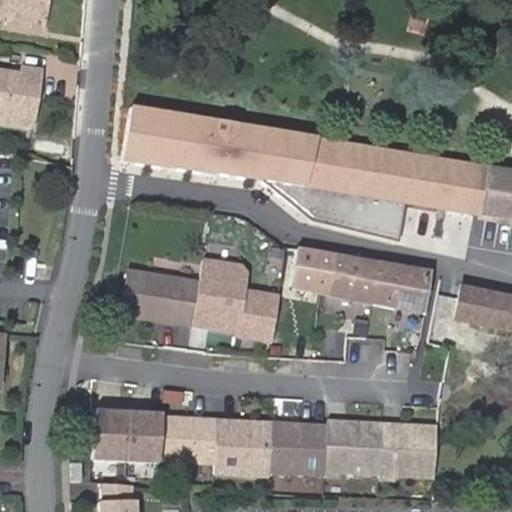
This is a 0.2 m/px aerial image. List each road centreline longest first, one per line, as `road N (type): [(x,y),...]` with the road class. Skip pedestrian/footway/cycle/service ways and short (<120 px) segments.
road 1 (residential): [(92,182),(251,202),(291,234),(511,285)]
road 2 (residential): [(43,511),(39,422),(92,182)]
road 3 (residential): [(92,182),(108,0)]
